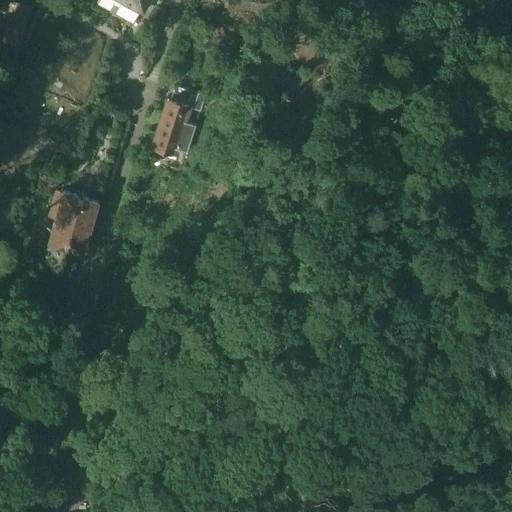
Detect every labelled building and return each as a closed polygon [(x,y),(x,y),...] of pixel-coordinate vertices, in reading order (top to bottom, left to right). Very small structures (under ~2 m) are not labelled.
[(0,0),(0,56),(7,58),(11,42),(21,44),(31,3),(19,0),(0,0)] [(148,0),(98,0),(97,4),(133,23),(140,10),(142,12),(148,0)] [(197,40),(200,33),(191,29),(188,36),(197,40)] [(168,96),(152,145),(175,152),(177,148),(186,151),(195,124),(185,121),(191,106),(201,109),(206,93),(175,83),(171,97),(168,96)] [(47,241),(43,256),(54,271),(62,273),(70,248),(82,252),(97,200),(64,190),(64,192),(55,223),(49,242),(47,241)] [(51,511),(62,511),(61,501),(50,503),(51,511)]
